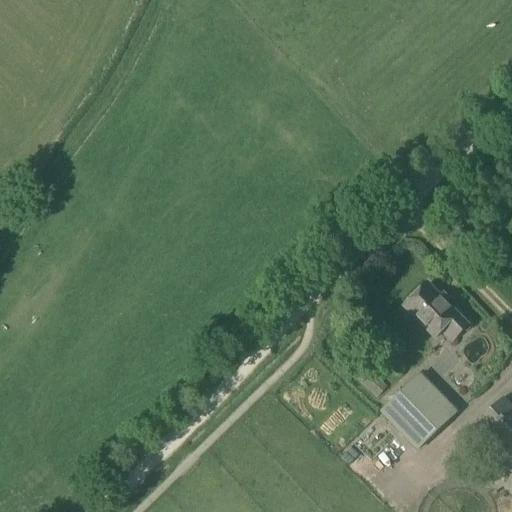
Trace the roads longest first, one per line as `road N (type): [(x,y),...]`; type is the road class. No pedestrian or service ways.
road 1 (track): [(309,299),(94,511)]
road 2 (unclassified): [(309,299),(511,101)]
road 3 (track): [(511,325),(403,207)]
